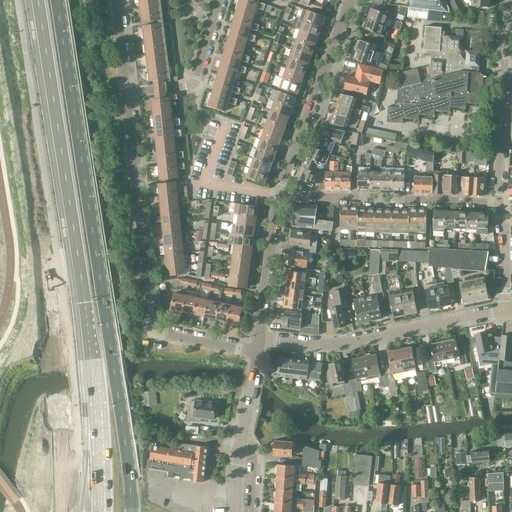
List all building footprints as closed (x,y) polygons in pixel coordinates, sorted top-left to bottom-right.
[(239,0),(237,10),(254,15),(256,8),(264,10),(265,4),(258,2),(258,0),(239,0)] [(323,4),(311,0),(309,0),(307,6),(321,11),(323,4)] [(449,12),(449,9),(445,0),(367,0),(367,2),(399,6),(408,7),(409,7),(443,11),(449,12)] [(454,0),(445,0),(449,9),(459,9),(454,0)] [(142,22),(160,19),(158,5),(141,8),(142,22)] [(368,17),(367,18),(385,25),(388,19),(392,20),(396,10),(385,6),(383,6),(381,11),(371,8),(369,12),(368,12),(366,17),(368,17)] [(405,17),(408,7),(399,6),(397,14),(405,17)] [(409,7),(408,17),(417,19),(420,19),(441,21),(443,11),(409,7)] [(304,20),(321,27),(325,17),(303,8),(299,19),(304,20)] [(237,10),(227,42),(244,47),(247,40),(254,42),(256,36),(248,34),(250,29),(258,31),(259,25),(252,23),(254,15),(237,10)] [(374,32),(372,38),(385,42),(388,32),(384,30),(385,25),(367,18),(364,29),(374,32)] [(300,30),(318,36),(321,27),(304,20),(300,30)] [(143,25),(145,40),(163,37),(161,23),(143,25)] [(425,26),(423,50),(425,50),(431,50),(431,58),(429,73),(423,82),(421,83),(417,69),(398,73),(402,87),(398,88),(397,107),(388,106),(387,122),(403,123),(403,118),(419,119),(419,114),(434,116),(435,111),(450,112),(451,107),(466,108),(466,103),(482,104),(482,100),(484,78),(484,77),(483,76),(483,75),(483,74),(482,74),(481,73),(480,72),(477,72),(477,67),(479,67),(481,51),(466,50),(465,52),(463,52),(464,37),(447,35),(447,36),(444,35),(445,32),(441,31),(441,28),(442,27),(425,26)] [(297,39),(314,46),(318,36),(300,30),(297,39)] [(285,35),(282,34),(278,32),(274,42),(281,45),(285,35)] [(146,53),(164,51),(163,37),(145,40),(146,53)] [(293,49),(311,55),(314,46),(297,39),(292,38),(289,47),(293,49)] [(381,52),(385,42),(372,38),(370,43),(360,40),(353,59),(376,67),(378,62),(373,60),(376,51),(381,52)] [(242,54),(244,47),(227,42),(218,74),(235,79),(237,71),(245,73),(247,68),(239,65),(241,60),(248,63),(248,62),(250,57),(242,54)] [(290,59),(307,65),(311,55),(293,49),(290,59)] [(146,53),(148,67),(166,65),(164,51),(146,53)] [(290,59),(287,68),(304,75),(307,65),(290,59)] [(380,84),(384,70),(384,69),(378,68),(358,63),(355,77),(348,75),(344,89),(367,94),(369,87),(375,89),(376,83),(380,84)] [(166,65),(148,67),(150,81),(154,81),(154,83),(161,83),(160,80),(168,79),(166,65)] [(304,75),(287,68),(283,78),(300,84),(304,75)] [(233,86),(235,79),(218,74),(208,106),(226,111),(228,103),(236,105),(237,99),(230,97),(231,92),(239,94),(241,88),(233,86)] [(279,88),(297,94),(300,84),(283,78),(279,88)] [(278,91),(275,101),(292,107),(296,97),(278,91)] [(166,95),(155,96),(156,99),(152,99),(153,113),(171,111),(170,99),(178,99),(177,94),(169,95),(169,97),(166,98),(166,95)] [(368,113),(370,108),(355,103),(357,97),(341,94),(338,103),(362,110),(365,112),(368,113)] [(289,117),(292,107),(275,101),(271,110),(289,117)] [(377,103),(372,102),(368,114),(373,116),(377,103)] [(350,118),(350,117),(352,112),(360,115),(361,111),(364,112),(361,121),(365,122),(368,113),(365,112),(362,110),(338,103),(334,113),(350,118)] [(285,126),(289,117),(271,110),(268,120),(285,126)] [(173,125),(180,125),(180,119),(172,119),(171,111),(153,113),(157,146),(175,144),(174,137),(182,136),(181,130),(173,131),(173,125)] [(334,113),(331,123),(347,127),(349,122),(357,124),(358,120),(350,117),(350,118),(334,113)] [(282,136),(285,126),(268,120),(264,129),(282,136)] [(322,124),(318,134),(319,134),(336,141),(340,143),(346,130),(322,124)] [(282,136),(264,129),(261,139),(278,145),(282,136)] [(362,146),(365,134),(362,134),(362,133),(358,132),(358,133),(353,132),(351,144),(362,146)] [(319,134),(314,147),(326,152),(326,153),(330,154),(329,154),(330,155),(336,141),(319,134)] [(275,155),(278,145),(261,139),(257,149),(275,155)] [(400,148),(406,150),(408,144),(395,141),(394,147),(400,148)] [(157,146),(160,179),(178,178),(177,169),(185,169),(184,163),(177,163),(176,158),(184,157),(183,151),(175,152),(175,144),(157,146)] [(434,163),(434,150),(408,144),(406,150),(405,156),(434,163)] [(394,147),(387,145),(386,151),(398,154),(400,148),(394,147)] [(309,158),(305,168),(318,173),(319,169),(314,167),(317,161),(325,164),(328,159),(329,154),(330,154),(326,153),(326,152),(314,147),(313,147),(309,158)] [(384,157),(386,151),(373,148),(372,154),(384,157)] [(254,158),(271,165),(275,155),(257,149),(254,158)] [(458,163),(466,163),(467,152),(458,151),(458,163)] [(487,165),(487,160),(487,153),(475,152),(474,165),(487,165)] [(268,174),(271,165),(254,158),(250,168),(268,174)] [(226,174),(232,176),(237,163),(231,161),(226,174)] [(325,190),(333,190),(334,161),(330,161),(330,172),(325,171),(325,190)] [(333,190),(342,190),(343,172),(339,172),(339,161),(334,161),(333,190)] [(342,190),(350,191),(351,166),(347,166),(347,172),(343,172),(342,190)] [(358,189),(369,189),(370,171),(370,168),(358,167),(358,189)] [(264,184),(268,174),(250,168),(248,174),(245,173),(243,178),(242,179),(246,180),(247,178),(264,184)] [(300,179),(297,187),(305,191),(308,182),(313,184),(318,173),(305,168),(300,179)] [(381,190),(392,190),(393,168),(382,168),(381,172),(381,190)] [(405,168),(393,168),(392,190),(404,190),(405,168)] [(381,172),(370,171),(369,189),(381,190),(381,172)] [(455,194),(456,175),(448,175),(448,172),(433,171),(433,176),(432,193),(440,193),(440,192),(447,192),(447,194),(455,194)] [(414,176),(414,192),(432,193),(433,176),(414,176)] [(462,194),(472,195),(474,177),(461,176),(461,186),(463,186),(462,194)] [(474,177),(472,195),(483,196),(483,187),(485,187),(486,178),(474,177)] [(160,194),(177,192),(176,182),(159,183),(160,194)] [(161,204),(178,202),(177,192),(160,194),(161,204)] [(162,214),(179,213),(178,202),(161,204),(162,214)] [(239,214),(256,217),(257,206),(235,203),(234,214),(239,214)] [(295,205),(293,225),(315,228),(316,219),(317,206),(296,205),(295,205)] [(332,230),(333,222),(334,206),(329,206),(327,220),(322,220),(316,219),(315,228),(332,230)] [(340,230),(349,230),(349,207),(341,206),(340,230)] [(358,207),(349,207),(349,230),(357,230),(358,209),(358,207)] [(417,234),(417,232),(418,209),(409,208),(409,210),(409,234),(417,234)] [(367,209),(358,209),(357,230),(357,232),(366,232),(367,209)] [(366,232),(374,233),(375,209),(367,209),(366,232)] [(384,209),(375,209),(374,233),(383,233),(384,209)] [(392,210),(384,209),(383,233),(391,233),(392,210)] [(427,209),(418,209),(417,232),(426,232),(427,209)] [(391,233),(400,233),(401,210),(392,210),(391,233)] [(409,210),(401,210),(400,233),(409,234),(409,210)] [(445,211),(434,210),(433,231),(444,231),(444,228),(445,211)] [(445,211),(444,228),(455,228),(456,211),(445,211)] [(455,228),(455,232),(465,232),(466,229),(466,212),(456,211),(455,228)] [(466,212),(466,229),(476,229),(477,212),(466,212)] [(477,212),(476,229),(476,234),(487,234),(488,213),(477,212)] [(163,224),(180,223),(179,213),(162,214),(163,224)] [(239,214),(237,225),(255,227),(256,217),(239,214)] [(164,235),(181,233),(180,223),(163,224),(164,235)] [(232,224),(231,234),(253,237),(255,227),(237,225),(232,224)] [(303,245),(303,251),(316,253),(318,236),(311,235),(311,232),(294,230),(294,231),(292,231),(290,244),(303,245)] [(186,232),(181,233),(164,235),(165,245),(182,243),(187,242),(186,232)] [(252,247),(253,237),(231,234),(236,235),(235,245),(252,247)] [(228,251),(229,245),(217,243),(218,243),(209,241),(209,244),(216,246),(216,248),(225,249),(225,251),(228,251)] [(166,255),(183,253),(182,243),(165,245),(166,255)] [(235,245),(233,255),(250,257),(252,247),(235,245)] [(429,266),(444,266),(451,267),(461,267),(485,269),(486,266),(488,252),(470,250),(453,249),(450,249),(443,249),(437,248),(430,248),(430,251),(429,262),(429,266)] [(373,275),(379,274),(380,249),(371,249),(369,276),(373,275)] [(399,250),(380,249),(379,274),(385,274),(386,261),(398,261),(399,250)] [(308,257),(312,258),(318,258),(327,259),(328,255),(319,254),(319,253),(316,253),(303,251),(291,250),(290,260),(288,261),(288,263),(289,264),(289,266),(307,268),(308,257)] [(398,261),(416,262),(417,251),(399,250),(398,261)] [(416,262),(429,262),(430,251),(417,251),(416,262)] [(167,265),(184,263),(183,253),(166,255),(167,265)] [(233,255),(232,265),(249,267),(250,257),(233,255)] [(168,276),(185,274),(184,263),(167,265),(168,276)] [(232,265),(230,275),(248,277),(249,267),(232,265)] [(448,283),(454,282),(451,267),(444,266),(448,283)] [(307,273),(288,270),(287,280),(315,284),(316,278),(306,277),(307,273)] [(337,283),(344,282),(343,280),(342,274),(335,275),(337,283)] [(379,274),(373,275),(375,289),(376,293),(383,292),(382,288),(379,274)] [(246,288),(248,277),(230,275),(229,286),(246,288)] [(478,277),(471,278),(476,300),(488,297),(484,278),(478,279),(478,277)] [(464,302),(476,300),(471,278),(464,280),(464,281),(460,282),(464,302)] [(287,280),(286,289),(304,291),(305,287),(315,288),(315,284),(287,280)] [(444,281),(436,283),(441,307),(452,304),(448,284),(445,285),(444,281)] [(425,289),(429,309),(441,307),(436,283),(423,285),(424,290),(425,289)] [(304,295),(304,291),(286,289),(285,298),(313,301),(314,296),(304,295)] [(336,307),(330,308),(334,328),(336,328),(337,329),(340,328),(341,327),(341,326),(346,326),(342,306),(348,305),(345,289),(333,291),(336,307)] [(405,314),(417,311),(413,289),(401,291),(405,314)] [(389,294),(393,316),(405,314),(401,291),(389,294)] [(182,311),(186,295),(174,293),(171,309),(182,311)] [(377,294),(365,297),(370,321),(382,318),(377,294)] [(182,311),(193,314),(197,298),(186,295),(182,311)] [(358,323),(363,322),(364,324),(369,323),(369,321),(370,321),(365,297),(353,299),(358,323)] [(193,314),(205,316),(208,300),(197,298),(193,314)] [(285,298),(284,307),(302,309),(308,307),(309,305),(312,306),(313,301),(285,298)] [(205,316),(216,318),(219,302),(208,300),(205,316)] [(216,318),(227,321),(230,305),(219,302),(216,318)] [(242,307),(230,305),(227,321),(238,323),(242,307)] [(284,326),(300,329),(299,332),(303,332),(304,333),(319,335),(319,328),(319,323),(301,321),(302,314),(285,312),(282,313),(281,318),(284,319),(284,320),(285,320),(284,326)] [(491,354),(500,354),(502,337),(488,336),(487,332),(475,335),(478,352),(479,352),(480,354),(486,353),(486,351),(490,350),(491,354)] [(511,335),(502,335),(502,337),(500,354),(499,360),(504,360),(511,361),(511,350),(511,349),(511,335)] [(456,338),(443,341),(447,363),(460,360),(461,365),(468,364),(465,350),(458,351),(456,338)] [(427,358),(430,372),(436,370),(435,366),(447,363),(443,341),(430,343),(433,356),(427,358)] [(411,347),(399,349),(405,378),(417,375),(420,392),(429,390),(425,371),(416,373),(415,367),(416,367),(411,347)] [(395,380),(405,378),(399,349),(388,352),(392,371),(386,372),(389,385),(391,397),(398,395),(395,380)] [(364,355),(364,357),(369,379),(370,384),(380,382),(381,387),(389,385),(386,372),(380,374),(376,354),(370,355),(370,353),(364,355)] [(276,357),(274,375),(307,379),(320,380),(322,363),(309,361),(276,357)] [(369,379),(364,357),(353,359),(356,378),(351,380),(353,392),(362,390),(361,386),(370,384),(369,379)] [(511,362),(511,361),(504,360),(502,369),(498,369),(497,385),(496,392),(511,393),(511,362)] [(354,395),(353,392),(351,380),(345,381),(341,361),(329,364),(330,368),(326,369),(327,377),(331,376),(333,386),(343,384),(346,397),(354,395)] [(465,370),(466,379),(474,377),(472,369),(465,370)] [(427,378),(429,386),(436,385),(434,376),(427,378)] [(187,420),(197,421),(197,417),(214,419),(215,403),(196,401),(195,402),(190,401),(187,420)] [(274,448),(274,455),(292,456),(292,450),(294,448),(294,445),(293,442),(287,442),(287,440),(286,439),(283,438),(282,440),(282,441),(275,441),(275,442),(273,442),(271,443),(271,446),(272,448),(274,448)] [(152,445),(148,467),(168,470),(175,471),(181,472),(180,476),(194,478),(194,481),(203,482),(206,454),(210,454),(211,447),(179,444),(178,450),(152,445)] [(318,467),(323,467),(323,464),(321,464),(321,461),(322,461),(323,451),(319,451),(303,446),(302,467),(318,468),(318,467)] [(471,451),(472,462),(472,463),(490,462),(489,450),(471,451)] [(456,453),(457,463),(466,463),(465,452),(456,453)] [(353,484),(369,486),(373,456),(357,454),(353,484)] [(278,464),(277,477),(314,480),(314,475),(300,474),(300,473),(293,472),(294,465),(278,464)] [(347,476),(346,476),(346,471),(338,470),(337,475),(336,475),(335,500),(345,500),(347,476)] [(488,473),(488,474),(488,483),(504,483),(503,472),(488,473)] [(316,480),(314,480),(277,477),(276,490),(292,491),(297,491),(297,484),(316,485),(316,480)] [(469,477),(470,500),(470,501),(480,501),(480,477),(469,477)] [(328,480),(321,479),(319,507),(325,507),(328,480)] [(428,480),(420,481),(421,497),(429,497),(428,480)] [(412,497),(421,497),(420,481),(412,481),(412,497)] [(389,484),(378,483),(376,503),(382,504),(386,504),(387,504),(390,484),(389,484)] [(401,485),(400,485),(394,484),(390,484),(387,504),(399,506),(401,485)] [(276,490),(275,502),(314,505),(315,500),(299,499),(299,492),(297,492),(297,491),(292,491),(276,490)] [(461,511),(470,511),(470,501),(470,500),(461,500),(461,505),(461,511)] [(275,502),(274,511),(291,511),(292,508),(303,509),(302,511),(313,511),(314,505),(275,502)] [(447,511),(447,510),(445,511),(444,502),(437,503),(437,511),(447,511)]
